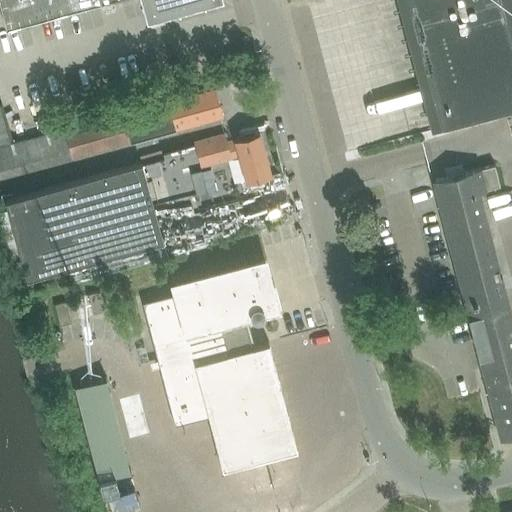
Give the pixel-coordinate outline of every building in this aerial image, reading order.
[(149,0),(150,5),(169,0),(0,0),(0,2),(6,25),(100,0),(149,0)] [(511,0),(408,0),(442,128),(511,109),(511,0)] [(63,127),(0,144),(0,166),(69,148),(71,153),(222,113),(214,86),(167,98),(167,100),(122,112),(122,111),(63,127)] [(270,174),(258,131),(235,137),(236,138),(227,141),(225,132),(194,140),(200,165),(240,155),(247,180),(270,174)] [(167,158),(150,162),(156,187),(173,184),(167,158)] [(163,241),(142,162),(141,161),(4,198),(26,278),(163,241)] [(511,434),(511,318),(478,190),(498,185),(493,164),(432,180),(500,438),(511,434)] [(275,306),(270,287),(263,260),(174,283),(177,293),(142,302),(174,425),(208,416),(222,469),(297,449),(283,399),(268,343),(254,346),(245,313),(250,312),(250,313),(251,314),(252,315),(253,316),(254,316),(255,317),(257,317),(258,317),(259,316),(260,316),(261,315),(262,314),(263,313),(263,311),(263,310),(263,309),(275,306)] [(89,292),(94,311),(106,308),(101,289),(89,292)] [(56,302),(61,323),(72,321),(67,299),(56,302)] [(105,377),(73,385),(89,448),(97,478),(129,469),(121,440),(105,377)]
